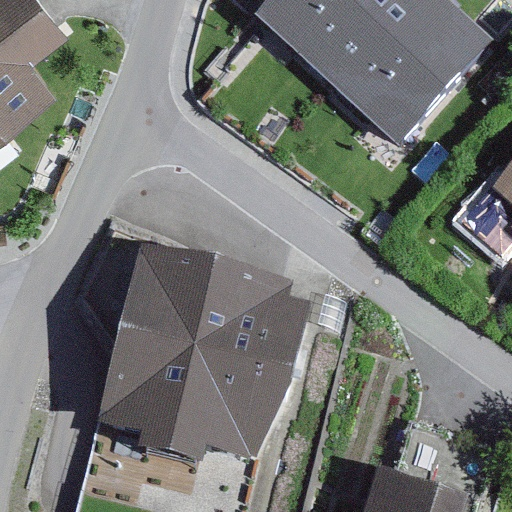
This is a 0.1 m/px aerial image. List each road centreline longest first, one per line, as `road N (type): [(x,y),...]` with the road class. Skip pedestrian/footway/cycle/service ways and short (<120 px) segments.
road 1 (residential): [(145,112),(511,385)]
road 2 (residential): [(145,112),(3,373)]
